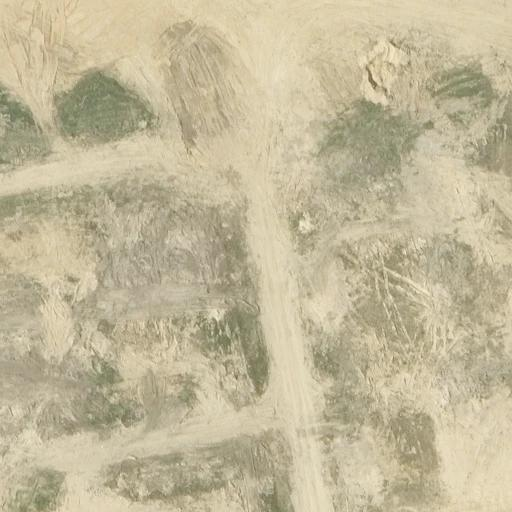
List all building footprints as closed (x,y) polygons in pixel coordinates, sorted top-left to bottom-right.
[(200,84),(223,56),(154,0),(135,0),(128,8),(137,15),(129,25),(200,84)] [(0,41),(70,70),(84,37),(0,2),(0,41)] [(328,91),(353,67),(292,3),(267,27),(328,91)] [(448,40),(415,54),(448,127),(480,112),(448,40)] [(0,268),(39,264),(39,269),(79,264),(74,227),(0,235),(0,268)] [(422,351),(401,243),(359,251),(380,359),(422,351)] [(445,511),(431,417),(391,423),(404,511),(445,511)]
